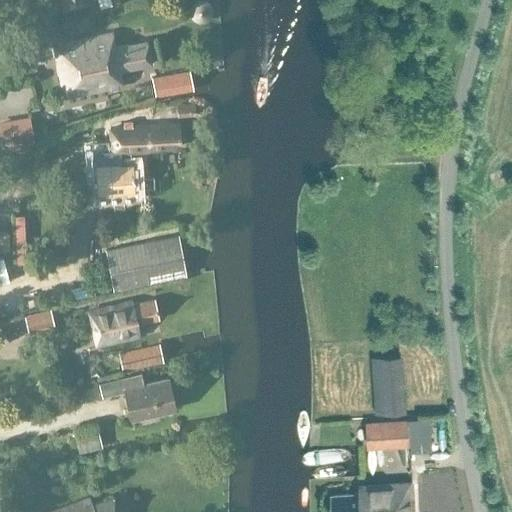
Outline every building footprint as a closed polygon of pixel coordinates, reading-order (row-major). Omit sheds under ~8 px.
[(61,0),(65,11),(87,5),(85,0),(61,0)] [(117,71),(149,64),(144,44),(113,50),(110,35),(55,46),(65,96),(120,85),(117,71)] [(189,73),(155,79),(158,97),(192,91),(189,73)] [(193,105),(176,106),(177,117),(194,116),(193,105)] [(29,117),(0,122),(0,152),(0,153),(35,146),(29,117)] [(123,122),(123,129),(111,130),(112,152),(164,149),(164,147),(180,146),(179,126),(133,128),(133,122),(123,122)] [(81,170),(105,172),(106,147),(82,146),(81,170)] [(106,251),(114,292),(186,277),(177,237),(106,251)] [(0,264),(0,303),(1,306),(16,302),(6,263),(0,264)] [(19,297),(30,295),(27,274),(16,276),(19,297)] [(88,312),(95,346),(139,336),(137,324),(159,319),(154,300),(132,305),(132,302),(88,312)] [(50,310),(24,316),(29,337),(55,330),(50,310)] [(123,355),(128,374),(161,365),(157,346),(123,355)] [(401,354),(373,356),(377,412),(405,410),(401,354)] [(100,381),(117,379),(116,368),(99,369),(100,381)] [(144,382),(142,375),(98,385),(101,398),(124,393),(130,420),(175,409),(168,377),(144,382)] [(408,417),(365,420),(367,447),(410,444),(408,417)] [(408,417),(410,444),(410,449),(425,439),(428,439),(427,417),(408,417)] [(78,452),(102,447),(97,425),(73,430),(78,452)] [(358,483),(359,490),(336,493),(337,511),(413,511),(410,478),(358,483)] [(89,499),(53,511),(117,511),(112,497),(91,505),(89,499)]
